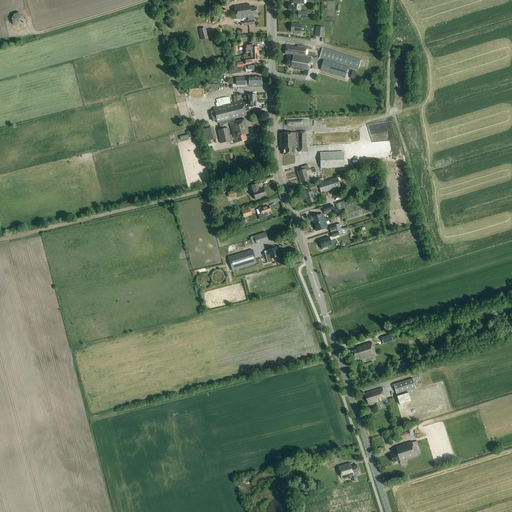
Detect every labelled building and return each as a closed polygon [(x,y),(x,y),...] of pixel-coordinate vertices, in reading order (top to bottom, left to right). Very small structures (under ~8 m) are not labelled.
[(293,0),(293,4),(288,3),(288,10),(296,10),(296,4),(300,4),(299,0),(293,0)] [(234,6),(236,19),(248,18),(248,21),(244,21),(244,26),(254,25),(253,16),(258,15),(256,7),(249,8),(249,4),(234,6)] [(28,24),(26,12),(14,14),(16,26),(28,24)] [(301,25),(291,24),(290,32),(294,33),(300,34),(301,32),(305,33),(306,26),(301,25)] [(324,28),(316,27),(315,36),(323,37),(324,28)] [(198,30),(201,40),(208,39),(206,28),(198,30)] [(245,45),(245,55),(248,54),(258,53),(258,47),(253,47),(252,44),(245,45)] [(286,46),(285,54),(293,55),(305,57),(305,56),(306,47),(297,46),(297,47),(286,46)] [(339,53),(322,48),(319,58),(336,63),(337,62),(358,69),(361,60),(339,54),(339,53)] [(245,55),(243,55),(245,64),(254,63),(253,60),(259,60),(258,53),(248,54),(245,55)] [(292,57),(287,56),(285,65),(291,66),(290,69),(309,72),(312,57),(305,56),(305,57),(293,55),(292,57)] [(347,67),(323,60),(320,70),(344,77),(347,67)] [(245,78),(236,78),(236,85),(245,85),(248,85),(261,85),(261,84),(261,83),(261,82),(261,80),(261,79),(261,78),(261,77),(248,77),(248,78),(245,78)] [(243,101),(213,108),(217,123),(247,116),(245,111),(249,110),(249,107),(256,107),(256,101),(248,101),(248,103),(243,103),(243,101)] [(217,130),(221,144),(231,141),(234,140),(235,144),(246,141),(245,135),(249,134),(245,119),(230,123),(233,138),(232,138),(231,135),(229,135),(227,128),(217,130)] [(192,130),(187,131),(187,135),(179,137),(180,140),(194,137),(192,130)] [(298,133),(279,133),(279,149),(283,148),(283,155),(294,155),(294,148),(299,148),(299,152),(306,152),(306,132),(298,132),(298,133)] [(343,152),(320,153),(321,169),(344,167),(343,152)] [(307,165),(301,167),(302,171),(297,172),(300,183),(309,180),(306,171),(309,170),(307,165)] [(333,179),(318,184),(321,193),(335,189),(333,179)] [(257,184),(249,186),(252,195),(253,194),(255,200),(260,198),(260,197),(265,196),(263,189),(259,190),(257,184)] [(317,193),(315,185),(309,186),(311,192),(304,194),(307,204),(315,202),(313,194),(317,193)] [(332,205),(323,208),(325,215),(334,212),(332,205)] [(265,206),(258,209),(261,216),(264,215),(263,214),(270,211),(269,206),(265,208),(265,206)] [(250,209),(242,211),(244,218),(252,215),(250,209)] [(320,214),(311,217),(314,224),(323,221),(320,214)] [(325,228),(323,221),(314,224),(316,231),(325,228)] [(329,227),(330,232),(342,228),(340,223),(329,227)] [(342,228),(330,232),(332,237),(339,235),(339,236),(345,234),(343,228),(342,229),(342,228)] [(265,232),(250,237),(253,245),(268,240),(265,232)] [(329,237),(319,240),(322,249),(332,245),(329,237)] [(276,247),(267,250),(268,252),(265,254),(268,263),(273,261),(272,258),(279,256),(276,247)] [(252,250),(228,258),(232,271),(256,263),(252,250)] [(394,333),(384,336),(386,343),(396,340),(394,333)] [(352,352),(355,360),(360,358),(361,360),(376,355),(372,342),(357,347),(357,350),(352,352)] [(413,379),(394,385),(397,394),(416,388),(413,379)] [(382,388),(365,393),(369,405),(374,403),(376,402),(386,399),(382,388)] [(399,396),(401,404),(410,401),(409,399),(413,398),(411,392),(399,396)] [(406,430),(397,433),(399,440),(408,437),(406,430)] [(412,442),(396,447),(398,453),(391,455),(394,462),(400,460),(401,462),(417,456),(417,455),(421,454),(417,442),(413,443),(412,442)] [(351,463),(339,467),(342,479),(350,477),(350,479),(352,478),(353,481),(356,480),(356,477),(355,477),(354,475),(360,474),(357,465),(352,467),(351,463)]
